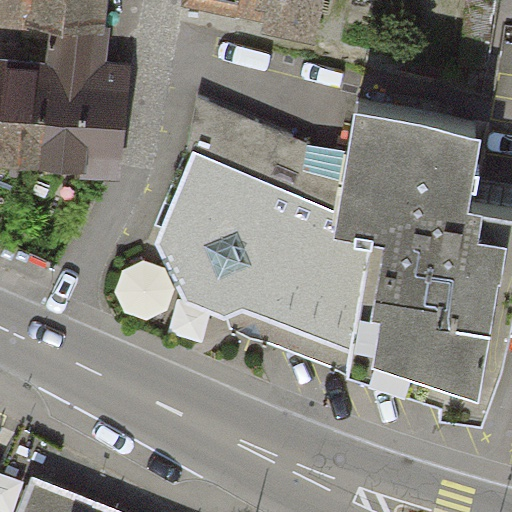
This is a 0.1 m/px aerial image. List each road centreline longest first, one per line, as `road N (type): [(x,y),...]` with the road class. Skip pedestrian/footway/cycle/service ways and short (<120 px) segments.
road 1 (tertiary): [(49,350),(341,490),(404,511)]
road 2 (residential): [(49,350),(143,172),(165,0)]
